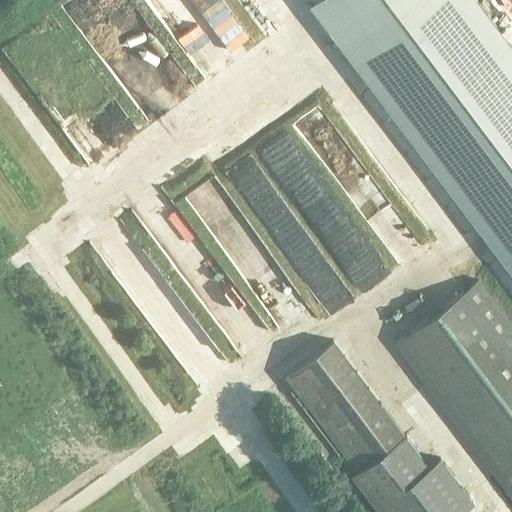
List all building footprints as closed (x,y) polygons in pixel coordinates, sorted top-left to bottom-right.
[(511,47),(476,0),(314,0),(310,4),(511,271),(511,47)] [(121,92),(165,70),(134,9),(119,17),(111,3),(101,8),(104,15),(91,21),(100,38),(95,41),(121,92)] [(22,56),(90,180),(142,153),(98,71),(89,76),(65,32),(22,56)] [(289,187),(301,181),(281,142),(268,148),(289,187)] [(276,212),(254,155),(236,162),(259,219),(276,212)] [(397,249),(410,239),(366,186),(354,196),(397,249)] [(198,196),(222,244),(240,234),(216,187),(198,196)] [(422,227),(432,237),(449,219),(439,209),(422,227)] [(48,234),(60,220),(52,213),(40,227),(48,234)] [(89,242),(189,381),(209,367),(213,372),(195,385),(202,394),(231,373),(160,275),(159,276),(119,220),(89,242)] [(511,325),(509,321),(479,281),(478,280),(395,343),(395,344),(396,343),(511,497),(511,325)] [(351,474),(380,511),(451,511),(470,498),(440,457),(428,466),(333,340),(285,376),(356,470),(351,474)]
